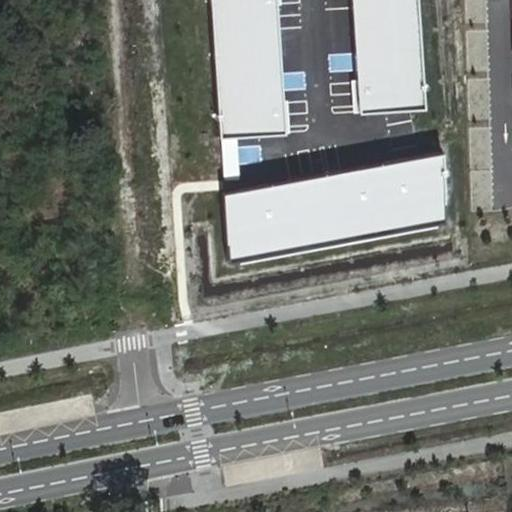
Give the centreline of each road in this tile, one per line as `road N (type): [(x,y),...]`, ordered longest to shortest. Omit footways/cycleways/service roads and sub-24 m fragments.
road 1 (secondary): [(511,350),(0,450)]
road 2 (secondary): [(0,495),(511,395)]
